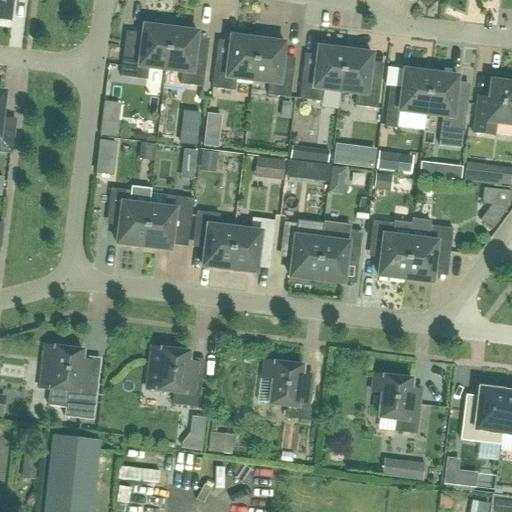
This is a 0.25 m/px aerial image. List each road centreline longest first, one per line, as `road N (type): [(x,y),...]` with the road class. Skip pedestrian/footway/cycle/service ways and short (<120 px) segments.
road 1 (residential): [(70,281),(438,327),(448,314)]
road 2 (residential): [(96,69),(70,281)]
road 3 (residential): [(511,41),(391,26),(374,4),(334,0)]
